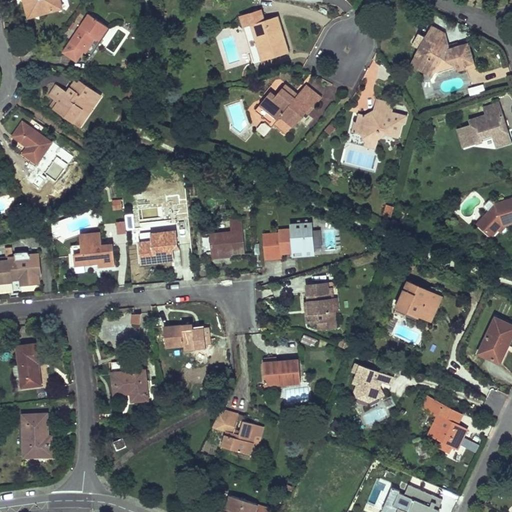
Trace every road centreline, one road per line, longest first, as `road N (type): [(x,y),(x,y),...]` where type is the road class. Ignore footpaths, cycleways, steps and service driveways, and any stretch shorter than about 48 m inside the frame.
road 1 (residential): [(81,501),(85,405),(74,304)]
road 2 (residential): [(74,304),(211,292),(243,312)]
road 3 (unknown): [(506,426),(416,383),(394,395)]
